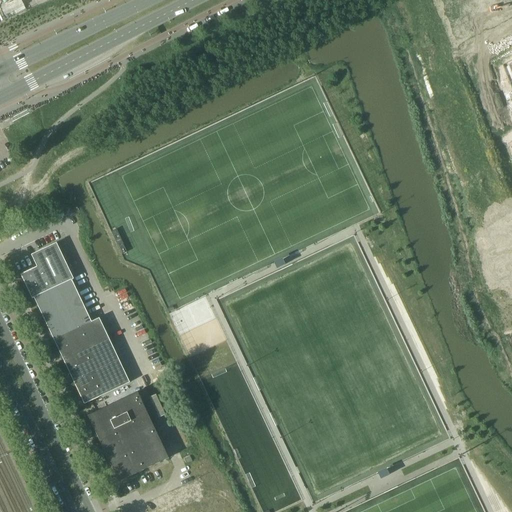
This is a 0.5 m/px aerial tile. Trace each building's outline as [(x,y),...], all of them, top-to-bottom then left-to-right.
[(5,16),(24,6),(20,0),(15,0),(1,8),(5,16)] [(20,97),(13,83),(11,77),(10,75),(3,61),(1,56),(0,53),(0,123),(10,118),(26,110),(22,101),(20,97)] [(511,64),(504,68),(503,69),(511,91),(511,64)] [(31,299),(33,298),(34,298),(71,281),(73,280),(56,243),(30,255),(36,267),(20,275),(31,299)] [(129,383),(99,318),(91,322),(71,281),(34,298),(33,298),(84,405),(129,383)] [(156,384),(164,401),(168,399),(160,382),(156,384)] [(149,418),(157,414),(145,389),(137,393),(135,393),(136,393),(128,397),(127,397),(120,401),(120,400),(119,401),(112,404),(111,405),(104,408),(103,408),(103,409),(96,412),(95,412),(88,416),(87,416),(87,417),(88,417),(91,425),(99,441),(98,441),(99,442),(99,441),(102,449),(103,450),(106,457),(106,458),(107,458),(110,465),(110,466),(114,473),(114,474),(118,481),(117,481),(118,482),(119,482),(119,481),(126,478),(127,478),(134,474),(135,474),(142,470),(143,471),(143,470),(150,467),(151,467),(151,466),(159,463),(159,462),(167,459),(168,459),(167,457),(164,450),(164,449),(163,449),(160,442),(160,441),(159,441),(156,434),(156,433),(152,426),(152,425),(149,418)] [(380,482),(389,478),(386,471),(377,475),(380,482)]
